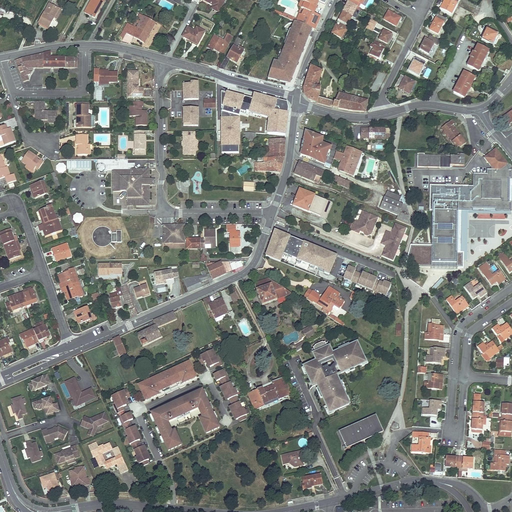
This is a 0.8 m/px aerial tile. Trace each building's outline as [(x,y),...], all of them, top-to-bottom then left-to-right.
[(103,1),(100,0),(92,0),(92,2),(88,8),(85,13),(91,16),(90,17),(92,18),(93,17),(95,19),(98,14),(96,13),(103,1)] [(203,0),(203,1),(212,6),(211,8),(219,13),(222,9),(220,7),(223,0),(222,0),(203,0)] [(456,5),(447,0),(444,0),(440,10),(451,15),(456,5)] [(314,7),(302,2),(299,7),(301,8),(314,14),(315,13),(317,8),(314,7)] [(352,16),(357,6),(350,2),(346,9),(345,9),(343,12),(352,16)] [(49,16),(53,18),(58,10),(54,7),(49,5),(44,14),(49,16)] [(314,14),(301,8),(298,14),(300,15),(298,20),(294,18),(293,21),(295,22),(312,30),(314,31),(315,31),(319,21),(321,17),(314,14)] [(397,16),(389,11),(384,20),(396,26),(400,18),(397,16)] [(352,16),(343,12),(341,16),(342,16),(338,23),(346,27),(352,16)] [(49,16),(44,14),(41,18),(38,23),(48,29),(51,24),(54,19),(53,18),(49,16)] [(447,19),(437,14),(430,30),(438,34),(444,23),(445,23),(447,19)] [(145,17),(141,15),(134,27),(138,29),(145,17)] [(151,20),(145,17),(138,29),(134,27),(131,25),(121,43),(131,45),(135,38),(139,41),(144,44),(156,23),(151,20)] [(373,32),(377,23),(371,20),(366,28),(373,32)] [(277,65),(274,64),(272,68),(270,75),(269,79),(277,81),(277,79),(281,81),(281,82),(287,83),(288,83),(289,83),(290,83),(291,82),(292,81),(294,76),(290,75),(291,73),(292,72),(295,73),(311,33),(312,30),(295,22),(294,27),(293,29),(287,44),(282,56),(284,56),(283,59),(281,58),(281,59),(279,64),(277,65)] [(332,33),(341,38),(346,27),(338,23),(337,26),(336,26),(332,33)] [(204,33),(196,29),(194,33),(187,29),(182,38),(192,43),(193,42),(197,45),(204,33)] [(498,34),(487,29),(482,39),(493,45),(495,40),(494,40),(496,37),(496,38),(498,34)] [(392,35),(384,30),(379,39),(387,44),(392,35)] [(232,37),(228,34),(224,41),(220,40),(214,37),(208,48),(212,50),(213,49),(215,50),(223,54),(232,37)] [(428,41),(425,39),(421,48),(423,48),(421,51),(429,55),(434,44),(438,45),(440,41),(430,36),(428,41)] [(227,60),(229,61),(237,66),(239,61),(241,58),(245,50),(239,47),(238,49),(237,48),(241,40),(238,38),(233,47),(234,47),(230,54),(229,56),(227,60)] [(386,47),(374,41),(373,45),(372,45),(371,45),(370,46),(370,47),(373,48),(369,55),(379,60),(382,54),(380,53),(382,50),(384,51),(386,47)] [(472,55),(479,59),(480,57),(485,60),(489,51),(478,46),(474,53),(473,52),(472,55)] [(51,52),(44,54),(22,59),(16,61),(23,83),(29,81),(28,76),(31,75),(30,73),(32,71),(34,71),(33,68),(44,68),(74,68),(75,68),(77,67),(77,59),(51,58),(51,52)] [(227,60),(229,56),(227,55),(221,67),(220,69),(225,70),(229,61),(227,60)] [(479,71),(483,63),(478,61),(479,59),(472,55),(470,58),(472,59),(468,66),(479,71)] [(416,57),(411,67),(412,67),(410,72),(418,76),(426,63),(416,57)] [(322,72),(311,66),(304,88),(304,95),(307,99),(316,102),(332,107),(342,109),(353,112),(353,111),(366,112),(368,101),(340,93),(336,102),(319,97),(319,93),(320,93),(321,89),(317,87),(322,72)] [(139,71),(129,71),(129,97),(145,97),(144,88),(139,89),(138,90),(136,88),(137,87),(137,79),(139,79),(139,71)] [(110,82),(118,82),(118,72),(109,73),(100,73),(99,82),(110,82)] [(475,78),(464,72),(462,77),(462,78),(460,83),(465,85),(466,84),(471,87),(475,78)] [(416,83),(401,75),(396,86),(400,88),(399,89),(408,94),(411,88),(412,89),(416,83)] [(199,100),(198,82),(183,83),(184,88),(184,100),(199,100)] [(465,85),(460,83),(457,88),(454,92),(465,98),(469,89),(465,87),(465,85)] [(222,115),(222,154),(239,153),(239,119),(241,112),(246,113),(247,112),(270,119),(268,135),(286,136),(286,133),(287,119),(285,119),(286,114),(288,114),(288,109),(288,106),(284,105),(284,103),(279,101),(273,100),(273,102),(265,100),(266,98),(254,95),(253,100),(245,98),(233,95),(227,93),(227,95),(222,94),(222,107),(224,107),(222,115)] [(216,109),(216,100),(205,100),(204,109),(216,109)] [(136,126),(147,126),(147,113),(142,113),(142,111),(142,107),(143,107),(143,102),(133,102),(133,107),(130,107),(130,117),(136,117),(136,126)] [(38,122),(43,122),(47,122),(47,124),(56,124),(56,113),(45,113),(45,106),(36,107),(36,113),(37,113),(38,122)] [(82,127),(92,127),(92,116),(90,116),(90,107),(81,107),(80,107),(80,116),(82,116),(82,127)] [(198,127),(199,109),(184,109),(184,121),(184,126),(198,127)] [(511,122),(511,111),(503,118),(508,125),(510,124),(511,122)] [(460,148),(466,144),(452,126),(454,125),(452,121),(442,128),(445,132),(444,133),(447,136),(457,148),(459,147),(460,148)] [(6,125),(0,127),(0,137),(2,137),(5,145),(15,142),(11,131),(7,132),(6,130),(7,130),(6,125)] [(391,129),(361,129),(361,139),(369,139),(385,139),(391,139),(391,129)] [(334,142),(305,130),(302,147),(300,155),(325,166),(334,142)] [(135,132),(135,151),(145,151),(145,135),(144,135),(144,132),(135,132)] [(195,140),(195,132),(183,132),(183,142),(184,142),(184,147),(184,154),(185,155),(195,155),(195,151),(195,146),(195,140)] [(255,142),(256,134),(247,133),(246,141),(255,142)] [(88,136),(77,136),(77,146),(80,146),(80,150),(78,150),(78,156),(90,156),(90,150),(88,150),(88,145),(88,136)] [(285,140),(269,140),(269,154),(269,158),(277,158),(277,153),(285,154),(285,150),(285,145),(286,140),(285,140)] [(362,153),(347,147),(344,156),(342,162),(341,165),(342,166),(345,173),(353,176),(356,169),(354,167),(355,164),(356,162),(358,163),(362,153)] [(503,202),(503,190),(509,191),(510,170),(510,167),(496,149),(494,151),(491,153),(485,158),(492,167),(492,170),(492,174),(487,174),(473,174),(473,187),(430,187),(429,211),(433,212),(432,265),(456,265),(457,250),(457,211),(468,211),(468,209),(495,209),(495,211),(511,211),(511,202),(503,202)] [(38,166),(41,168),(44,163),(41,161),(41,162),(35,158),(36,157),(29,152),(23,161),(28,164),(36,169),(38,166)] [(344,156),(336,152),(334,159),(342,162),(344,156)] [(425,154),(418,154),(418,167),(440,168),(440,156),(425,156),(425,154)] [(458,157),(451,157),(450,166),(453,166),(464,166),(465,155),(460,155),(460,157),(458,157)] [(450,166),(451,157),(440,156),(440,168),(452,168),(453,166),(450,166)] [(2,159),(2,157),(0,157),(0,162),(5,177),(9,176),(7,167),(5,168),(4,168),(1,160),(2,159)] [(264,159),(262,159),(262,163),(259,163),(258,171),(279,174),(282,166),(285,158),(277,158),(269,158),(264,159)] [(375,178),(377,171),(374,171),(376,160),(368,158),(364,175),(375,178)] [(108,170),(113,170),(113,192),(121,192),(121,188),(128,188),(130,190),(130,197),(127,197),(127,206),(133,206),(148,206),(147,186),(148,186),(149,186),(150,185),(151,182),(149,180),(147,180),(147,170),(149,170),(149,164),(145,164),(145,170),(129,170),(129,168),(132,168),(134,167),(135,166),(135,164),(124,164),(124,160),(116,160),(97,160),(99,165),(97,166),(97,169),(99,172),(101,173),(107,173),(108,170)] [(91,161),(67,161),(67,171),(91,171),(91,161)] [(323,172),(299,162),(294,174),(319,184),(323,174),(325,175),(326,173),(324,172),(323,172)] [(57,172),(66,172),(66,163),(57,163),(57,172)] [(511,186),(511,169),(510,170),(509,191),(503,190),(503,202),(511,202),(511,186)] [(332,182),(344,187),(346,181),(334,177),(332,182)] [(43,182),(30,187),(32,191),(34,190),(35,193),(34,193),(36,198),(46,195),(44,190),(46,189),(43,182)] [(244,183),(243,191),(253,192),(254,183),(244,183)] [(121,188),(121,192),(127,192),(127,197),(130,197),(130,190),(128,188),(121,188)] [(330,202),(300,190),(294,205),(315,214),(318,207),(323,210),(325,207),(327,208),(330,202)] [(408,206),(392,200),(385,197),(381,208),(398,216),(396,220),(402,222),(412,226),(410,217),(408,206)] [(332,203),(330,202),(327,208),(325,207),(323,210),(318,207),(315,214),(326,218),(332,203)] [(39,212),(43,224),(56,220),(58,219),(59,219),(58,215),(55,216),(52,206),(47,207),(48,210),(46,211),(46,210),(39,212)] [(473,213),(473,211),(468,211),(457,211),(457,250),(459,250),(460,213),(473,213)] [(364,233),(365,231),(367,232),(368,233),(372,235),(376,223),(372,221),(374,216),(363,212),(359,222),(355,221),(352,230),(360,233),(361,231),(364,233)] [(74,214),(73,222),(83,223),(83,215),(74,214)] [(56,220),(43,224),(45,229),(47,236),(62,231),(58,219),(56,220)] [(400,244),(406,228),(396,224),(392,234),(390,240),(400,244)] [(164,242),(177,243),(177,241),(173,241),(173,238),(177,238),(177,237),(185,237),(185,225),(177,225),(178,228),(172,228),(172,226),(164,226),(164,242)] [(237,233),(237,230),(237,226),(229,226),(229,230),(229,234),(231,234),(231,253),(240,253),(240,247),(240,233),(237,233)] [(111,243),(112,243),(122,243),(122,231),(117,231),(117,234),(113,234),(112,233),(112,232),(111,231),(110,230),(109,229),(108,228),(107,228),(106,227),(105,227),(103,227),(102,227),(101,227),(99,227),(98,228),(97,228),(96,229),(95,230),(94,231),(93,232),(93,233),(92,235),(92,236),(92,237),(92,238),(92,240),(93,241),(93,242),(94,243),(95,244),(96,245),(97,246),(98,247),(99,247),(101,248),(102,248),(103,248),(105,248),(106,247),(107,247),(108,246),(109,245),(110,244),(111,243)] [(10,230),(0,233),(0,234),(4,246),(17,241),(16,236),(13,237),(10,230)] [(205,240),(201,240),(201,249),(216,248),(215,231),(204,231),(205,240)] [(275,231),(266,256),(281,262),(283,256),(329,275),(336,259),(332,257),(332,255),(275,231)] [(195,240),(187,240),(187,250),(201,249),(201,240),(195,240)] [(393,260),(400,244),(390,240),(387,246),(383,256),(393,260)] [(17,241),(4,246),(9,260),(21,256),(19,250),(17,246),(19,245),(17,241)] [(67,244),(52,249),(56,261),(62,258),(63,260),(71,257),(67,244)] [(511,262),(511,263),(510,262),(504,253),(498,257),(510,273),(511,271),(511,262)] [(217,262),(206,263),(213,279),(223,275),(227,273),(222,262),(218,263),(217,262)] [(233,271),(229,262),(226,262),(222,262),(227,273),(233,271)] [(506,280),(499,271),(493,276),(489,270),(491,269),(486,263),(479,268),(491,286),(497,282),(499,285),(506,280)] [(122,265),(99,265),(99,276),(110,276),(110,274),(122,274),(122,265)] [(353,268),(349,267),(344,278),(376,291),(375,295),(378,296),(379,294),(386,297),(392,285),(387,283),(387,285),(383,283),(377,281),(373,279),(374,277),(366,274),(365,276),(362,275),(355,272),(352,270),(353,268)] [(63,288),(66,287),(79,283),(74,269),(69,270),(70,272),(61,275),(64,283),(61,285),(63,288)] [(173,270),(155,273),(156,285),(164,283),(164,281),(166,280),(174,279),(174,277),(179,277),(178,270),(173,271),(173,270)] [(210,283),(213,282),(210,275),(207,275),(205,271),(202,272),(203,276),(204,278),(207,277),(208,279),(210,283)] [(194,278),(183,279),(189,292),(195,290),(202,287),(200,283),(203,281),(200,276),(194,277),(194,278)] [(444,280),(441,278),(431,289),(434,291),(444,280)] [(269,279),(254,284),(262,306),(277,301),(276,300),(292,294),(269,279)] [(79,283),(66,287),(67,292),(70,300),(79,297),(79,298),(84,296),(83,296),(87,295),(82,282),(79,283)] [(487,293),(481,284),(474,289),(471,283),(465,288),(473,299),(478,295),(480,298),(487,293)] [(147,285),(134,289),(137,298),(150,294),(147,285)] [(120,287),(116,288),(117,293),(110,296),(113,309),(121,307),(119,297),(123,296),(120,287)] [(331,312),(332,309),(334,306),(340,309),(344,302),(337,298),(339,294),(329,288),(327,291),(328,292),(326,296),(327,297),(326,299),(323,297),(322,300),(318,298),(320,296),(313,292),(312,293),(309,291),(304,297),(312,302),(313,301),(324,308),(322,310),(328,314),(329,312),(331,312)] [(33,290),(20,294),(25,306),(33,304),(37,303),(33,290)] [(357,301),(360,294),(354,292),(351,298),(352,299),(357,301)] [(230,294),(232,303),(239,301),(237,293),(230,294)] [(25,306),(20,294),(16,296),(17,298),(15,299),(15,298),(14,298),(9,300),(10,303),(6,304),(9,311),(17,308),(18,310),(25,307),(25,306)] [(469,306),(463,297),(456,302),(452,297),(447,301),(455,312),(460,308),(462,311),(469,306)] [(211,305),(208,298),(203,300),(204,302),(206,301),(207,304),(208,304),(210,309),(215,319),(216,319),(228,313),(229,313),(222,299),(211,305)] [(88,308),(75,313),(76,317),(79,317),(79,318),(78,318),(80,324),(90,320),(88,316),(90,315),(88,308)] [(153,321),(149,324),(151,329),(138,335),(143,346),(162,337),(158,328),(177,320),(174,313),(153,321)] [(218,323),(230,317),(228,313),(216,319),(218,323)] [(37,329),(34,331),(39,342),(40,343),(45,341),(43,339),(50,336),(46,326),(44,326),(43,322),(36,325),(37,329)] [(511,330),(507,323),(501,328),(499,325),(493,329),(498,336),(500,334),(505,340),(511,335),(511,330)] [(310,326),(302,331),(308,340),(316,336),(310,326)] [(444,327),(432,326),(432,334),(425,333),(425,340),(439,341),(439,335),(443,335),(444,327)] [(34,329),(20,335),(22,339),(22,340),(23,343),(25,342),(27,347),(39,342),(34,331),(34,329)] [(119,337),(113,340),(119,356),(126,353),(119,337)] [(8,339),(0,342),(0,356),(0,357),(12,352),(9,344),(10,343),(8,339)] [(297,352),(306,346),(304,341),(295,347),(295,348),(295,349),(297,352)] [(498,348),(493,342),(489,345),(487,347),(486,345),(484,343),(478,347),(484,356),(487,354),(490,359),(500,352),(500,351),(498,348)] [(313,348),(315,353),(313,354),(316,361),(304,367),(307,374),(307,375),(311,374),(314,382),(315,382),(316,381),(317,381),(318,380),(319,380),(320,380),(320,379),(321,378),(322,378),(322,377),(323,377),(323,376),(318,364),(333,357),(337,365),(341,374),(345,372),(354,368),(361,364),(365,362),(363,358),(357,343),(350,346),(339,351),(332,354),(329,347),(327,348),(325,343),(324,343),(323,343),(322,343),(314,346),(315,347),(314,347),(313,348)] [(444,358),(445,349),(434,348),(434,356),(430,356),(427,356),(426,363),(441,364),(441,357),(444,358)] [(215,356),(212,350),(198,355),(200,360),(207,357),(210,364),(214,362),(215,366),(222,363),(220,359),(218,360),(217,356),(215,356)] [(333,357),(318,364),(320,365),(332,359),(334,364),(330,369),(328,368),(326,371),(327,372),(326,374),(325,374),(328,379),(330,375),(331,377),(333,376),(332,372),(334,371),(335,370),(334,368),(337,365),(333,357)] [(190,359),(139,382),(146,398),(197,375),(190,359)] [(311,374),(307,375),(312,386),(317,384),(328,379),(325,374),(323,370),(320,365),(318,364),(323,376),(323,377),(322,377),(322,378),(321,378),(320,379),(320,380),(319,380),(318,380),(317,381),(316,381),(315,382),(314,382),(311,374)] [(238,392),(235,386),(234,386),(233,385),(228,373),(226,374),(224,367),(215,371),(217,377),(221,376),(224,382),(221,384),(223,391),(225,390),(228,397),(229,396),(232,402),(229,404),(232,411),(233,410),(236,417),(238,416),(239,419),(246,417),(244,413),(246,413),(246,412),(243,406),(242,406),(241,405),(236,393),(238,393),(238,392)] [(339,382),(336,375),(337,375),(335,370),(334,371),(332,372),(333,376),(331,377),(328,379),(317,384),(318,388),(321,394),(323,398),(328,409),(330,413),(334,411),(349,404),(343,392),(339,382)] [(47,385),(51,383),(47,375),(32,381),(33,382),(36,390),(47,386),(47,385)] [(443,384),(443,375),(432,375),(432,383),(428,382),(425,382),(424,389),(439,390),(439,384),(443,384)] [(284,377),(280,379),(287,397),(292,395),(284,377)] [(74,378),(65,383),(77,407),(95,398),(91,389),(81,394),(74,378)] [(262,388),(248,394),(255,411),(265,407),(264,404),(277,398),(278,401),(287,397),(280,379),(272,383),(273,386),(263,390),(262,388)] [(130,394),(127,387),(114,393),(117,400),(115,401),(118,407),(116,408),(118,412),(124,409),(123,405),(127,403),(124,397),(130,394)] [(204,387),(153,410),(170,448),(183,442),(176,428),(173,429),(168,418),(173,416),(174,417),(195,407),(194,407),(199,404),(204,415),(201,416),(208,431),(221,425),(204,387)] [(474,395),(473,416),(483,417),(484,403),(481,403),(481,396),(474,395)] [(11,406),(14,414),(16,413),(18,419),(23,418),(22,415),(27,414),(24,404),(26,404),(24,398),(22,399),(21,397),(12,400),(13,405),(11,406)] [(59,411),(57,403),(52,404),(50,397),(36,402),(38,408),(44,406),(45,408),(46,414),(59,411)] [(441,402),(430,401),(430,409),(423,408),(423,415),(437,416),(437,410),(441,410),(441,402)] [(511,418),(511,405),(503,404),(502,418),(511,418)] [(133,417),(130,411),(121,415),(124,421),(122,422),(128,435),(127,436),(129,441),(130,443),(131,442),(137,455),(136,456),(139,463),(140,462),(142,465),(149,462),(147,459),(149,458),(146,451),(147,451),(144,444),(141,445),(138,439),(140,438),(137,432),(138,431),(135,424),(132,426),(129,419),(133,417)] [(108,422),(105,413),(97,416),(90,419),(84,416),(81,425),(87,428),(88,426),(91,427),(90,429),(89,431),(95,433),(98,426),(108,422)] [(482,431),(483,417),(473,416),(472,430),(481,430),(482,431)] [(355,427),(342,433),(348,448),(351,447),(352,446),(353,446),(353,445),(354,444),(354,443),(362,440),(363,441),(365,440),(366,439),(367,439),(367,438),(368,438),(368,437),(369,437),(382,430),(380,426),(380,424),(379,422),(377,418),(362,424),(362,422),(357,423),(354,425),(355,427)] [(499,436),(511,437),(511,432),(501,432),(502,418),(500,418),(499,436)] [(511,432),(511,423),(511,418),(502,418),(501,432),(511,432)] [(64,440),(68,431),(59,427),(56,428),(56,429),(55,429),(54,428),(48,431),(47,429),(42,431),(44,438),(49,436),(50,439),(54,437),(54,439),(58,438),(64,440)] [(362,440),(354,443),(354,444),(353,445),(353,446),(352,446),(383,432),(382,430),(369,437),(368,437),(368,438),(367,438),(367,439),(366,439),(365,440),(363,441),(362,440)] [(412,445),(412,452),(426,453),(427,447),(430,447),(430,438),(429,438),(429,433),(418,432),(418,437),(420,437),(419,445),(412,445)] [(25,450),(28,459),(31,458),(32,462),(42,459),(41,456),(43,456),(41,451),(39,451),(36,442),(31,444),(31,442),(26,443),(28,450),(25,450)] [(107,469),(117,464),(121,474),(128,471),(122,455),(106,462),(102,454),(113,450),(110,443),(104,446),(104,444),(99,447),(99,448),(91,452),(94,458),(95,458),(100,467),(105,465),(107,469)] [(80,456),(76,445),(71,447),(71,449),(65,451),(64,453),(62,452),(54,454),(58,464),(67,461),(75,458),(80,456)] [(505,456),(505,451),(495,450),(494,464),(491,463),(491,470),(505,471),(506,465),(509,465),(510,456),(505,456)] [(304,465),(306,465),(307,463),(305,456),(304,456),(302,456),(300,452),(282,456),(284,464),(289,463),(295,467),(304,466),(304,465)] [(459,468),(460,458),(446,457),(446,467),(459,468)] [(473,469),(474,459),(460,458),(459,468),(460,468),(460,471),(459,471),(458,478),(462,478),(463,469),(473,469)] [(86,478),(84,466),(75,468),(75,470),(69,471),(71,480),(75,483),(78,482),(79,485),(82,484),(83,486),(89,485),(88,478),(86,478)] [(54,473),(41,478),(44,487),(48,486),(50,491),(59,488),(54,473)] [(321,475),(302,478),(303,483),(305,482),(306,489),(312,488),(311,486),(314,485),(314,487),(323,485),(321,475)]
